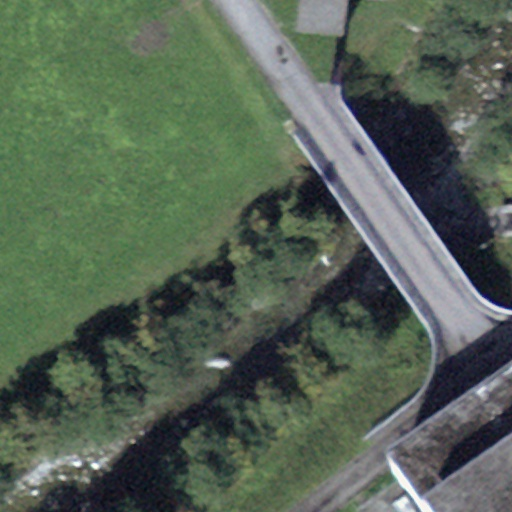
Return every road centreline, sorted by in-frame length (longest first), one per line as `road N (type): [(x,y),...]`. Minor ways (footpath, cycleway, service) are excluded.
road 1 (residential): [(237,0),(490,364)]
road 2 (unclassified): [(308,511),(490,364)]
